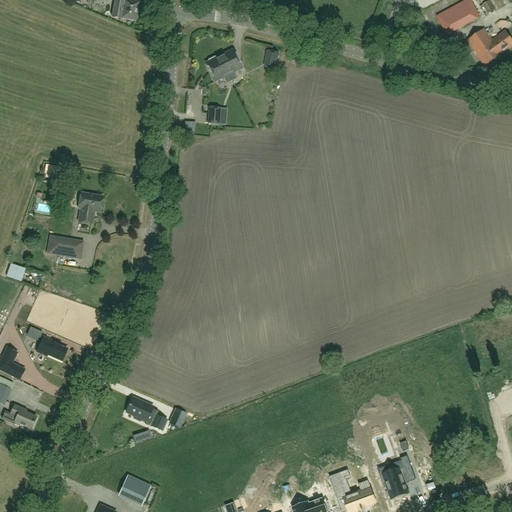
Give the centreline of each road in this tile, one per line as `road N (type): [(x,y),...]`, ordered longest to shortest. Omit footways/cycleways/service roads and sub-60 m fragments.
road 1 (tertiary): [(39,511),(150,254),(173,16)]
road 2 (tertiary): [(511,94),(219,15),(173,16)]
